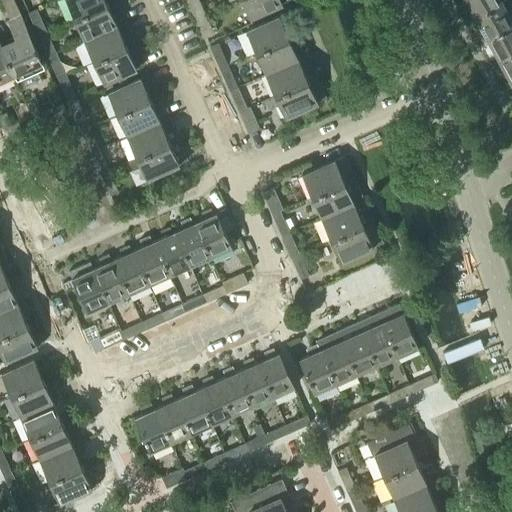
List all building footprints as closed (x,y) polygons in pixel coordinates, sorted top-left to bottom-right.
[(108,3),(106,0),(66,0),(75,19),(108,3)] [(189,0),(196,16),(205,12),(199,0),(189,0)] [(241,0),(249,18),(283,3),(282,2),(286,0),(241,0)] [(465,0),(474,16),(504,0),(465,0)] [(511,23),(511,19),(507,10),(511,7),(511,4),(509,0),(504,0),(474,16),(486,38),(511,23)] [(126,22),(122,12),(113,16),(108,3),(75,19),(84,40),(126,22)] [(38,35),(47,31),(37,8),(28,12),(38,35)] [(196,16),(205,37),(214,33),(205,12),(196,16)] [(256,52),(289,37),(283,23),(290,20),(287,12),(279,15),(279,14),(246,29),(256,52)] [(17,80),(44,68),(42,63),(42,62),(21,14),(7,20),(15,38),(1,44),(14,75),(17,80)] [(94,61),(135,43),(126,22),(84,40),(94,61)] [(511,23),(486,38),(498,59),(511,51),(511,23)] [(48,56),(56,52),(47,31),(38,35),(48,56)] [(266,74),(307,55),(307,54),(306,55),(302,47),(295,50),(289,37),(256,52),(266,74)] [(0,81),(14,75),(1,44),(0,41),(0,81)] [(220,69),(228,65),(218,42),(209,46),(220,69)] [(135,43),(94,61),(103,83),(137,68),(136,67),(144,63),(135,43)] [(511,80),(511,51),(498,59),(510,81),(511,80)] [(57,78),(66,74),(56,52),(48,56),(57,78)] [(266,74),(275,94),(275,95),(317,76),(307,55),(266,74)] [(229,90),(238,86),(228,65),(220,69),(229,90)] [(57,78),(67,99),(75,95),(66,74),(57,78)] [(118,115),(151,100),(146,89),(153,86),(148,74),(141,77),(141,76),(107,91),(114,105),(118,115)] [(318,102),(318,101),(326,97),(317,76),(275,95),(275,94),(264,98),(268,108),(279,104),(285,117),(318,102)] [(238,110),(250,105),(247,106),(238,86),(229,90),(238,110)] [(156,110),(151,100),(118,115),(127,136),(168,118),(163,107),(156,110)] [(248,133),(260,128),(250,105),(238,110),(248,133)] [(81,131),(90,127),(82,109),(73,112),(81,131)] [(137,157),(177,140),(168,118),(127,136),(137,157)] [(91,152),(99,148),(90,127),(81,131),(91,152)] [(179,163),(186,160),(177,140),(137,157),(129,161),(133,169),(140,165),(146,179),(180,164),(179,163)] [(100,174),(109,170),(99,148),(91,152),(100,174)] [(312,197),(355,177),(344,154),(302,173),(312,197)] [(120,196),(118,191),(109,170),(100,174),(112,200),(120,196)] [(322,218),(364,199),(355,177),(312,197),(322,218)] [(272,214),(281,211),(280,210),(283,208),(273,186),(262,191),(272,214)] [(331,239),(374,220),(364,199),(322,218),(331,239)] [(194,222),(210,256),(231,247),(216,212),(213,213),(210,207),(203,210),(206,216),(194,222)] [(281,236),(290,232),(281,211),(272,214),(281,236)] [(210,256),(194,222),(193,222),(190,216),(183,219),(186,225),(174,231),(190,265),(210,256)] [(341,261),(383,242),(374,220),(331,239),(341,261)] [(190,265),(174,231),(172,232),(169,226),(162,229),(165,235),(154,240),(169,274),(190,265)] [(291,257),(299,253),(290,232),(281,236),(291,257)] [(169,274),(154,240),(152,241),(149,234),(142,238),(145,244),(133,249),(149,284),(169,274)] [(149,284),(133,249),(131,250),(128,244),(122,247),(124,253),(113,259),(128,293),(149,284)] [(128,293),(113,259),(111,259),(108,253),(101,256),(104,263),(93,268),(92,268),(108,302),(128,293)] [(300,279),(309,275),(299,253),(291,257),(300,279)] [(0,284),(8,280),(3,268),(10,264),(6,256),(0,258),(0,284)] [(108,302),(92,268),(93,268),(90,260),(69,270),(87,311),(108,302)] [(222,284),(226,292),(248,283),(243,271),(221,281),(223,284),(222,284)] [(0,310),(25,299),(22,291),(14,294),(8,280),(0,284),(0,310)] [(206,302),(226,292),(222,284),(202,293),(206,302)] [(186,311),(206,302),(202,293),(182,302),(186,311)] [(0,335),(28,323),(22,310),(29,307),(25,299),(0,310),(0,335)] [(165,320),(186,311),(182,302),(161,311),(165,320)] [(377,311),(397,355),(418,345),(399,302),(377,311)] [(144,329),(165,320),(161,311),(141,320),(144,329)] [(376,364),(397,355),(377,311),(356,321),(376,364)] [(120,329),(124,338),(144,329),(141,320),(121,329),(120,329)] [(356,373),(376,364),(356,321),(336,330),(356,373)] [(40,331),(32,334),(28,323),(0,335),(0,350),(5,361),(38,346),(45,342),(40,331)] [(124,338),(120,329),(121,329),(120,327),(99,336),(104,347),(124,338)] [(335,382),(356,373),(336,330),(316,339),(320,348),(335,382)] [(320,348),(320,349),(318,349),(315,343),(305,347),(308,354),(299,358),(315,392),(335,382),(320,348)] [(257,361),(273,396),(294,386),(279,352),(276,353),(273,347),(266,350),(269,356),(257,361)] [(44,380),(39,368),(46,364),(42,355),(35,358),(34,357),(1,372),(11,395),(44,380)] [(273,396),(257,361),(256,362),(253,355),(246,359),(249,365),(237,371),(252,405),(273,396)] [(252,405),(237,371),(235,371),(232,364),(225,368),(228,374),(217,380),(232,414),(252,405)] [(413,391),(438,380),(434,372),(410,383),(413,391)] [(232,414),(217,380),(215,381),(212,374),(205,377),(208,384),(196,389),(212,423),(232,414)] [(56,386),(49,389),(44,380),(11,395),(21,416),(61,398),(56,386)] [(212,423),(196,389),(194,390),(191,383),(185,386),(188,393),(176,398),(191,432),(212,423)] [(392,401),(413,391),(410,383),(389,392),(392,401)] [(191,432),(176,398),(174,399),(171,392),(164,395),(167,402),(155,407),(171,441),(191,432)] [(372,410),(392,401),(389,392),(368,401),(372,410)] [(30,437),(63,423),(59,412),(66,409),(61,398),(21,416),(30,437)] [(171,441),(155,407),(154,408),(151,401),(144,404),(141,405),(144,412),(135,416),(150,451),(171,441)] [(352,419),(372,410),(368,401),(348,411),(352,419)] [(330,428),(352,419),(348,411),(327,420),(330,428)] [(285,424),(289,432),(311,422),(307,414),(285,424)] [(420,447),(414,435),(408,422),(366,441),(372,454),(374,453),(384,476),(417,461),(412,450),(420,447)] [(40,458),(80,440),(76,430),(68,434),(63,423),(30,437),(40,458)] [(268,441),(289,432),(285,424),(265,433),(268,441)] [(248,450),(268,441),(265,433),(244,442),(248,450)] [(49,480),(82,465),(78,456),(85,452),(80,440),(40,458),(49,480)] [(228,459),(248,450),(244,442),(224,451),(228,459)] [(0,468),(3,475),(12,471),(2,450),(0,451),(0,468)] [(208,468),(228,459),(224,451),(204,460),(208,468)] [(184,469),(187,478),(208,468),(204,460),(184,469)] [(394,497),(433,479),(428,467),(421,470),(417,461),(384,476),(394,497)] [(82,465),(49,480),(59,503),(92,488),(92,487),(100,483),(97,478),(101,477),(98,470),(87,475),(82,465)] [(348,492),(356,488),(346,465),(338,469),(348,492)] [(166,487),(187,478),(182,466),(161,475),(166,487)] [(13,496),(21,492),(12,471),(3,475),(13,496)] [(437,486),(433,479),(394,497),(400,511),(415,511),(436,503),(430,490),(437,486)] [(356,511),(359,511),(366,509),(356,488),(348,492),(356,511)] [(13,496),(19,511),(29,511),(21,492),(13,496)] [(288,511),(287,508),(286,506),(293,502),(288,493),(281,496),(281,495),(248,510),(249,511),(288,511)] [(440,511),(436,504),(436,503),(415,511),(440,511)]
